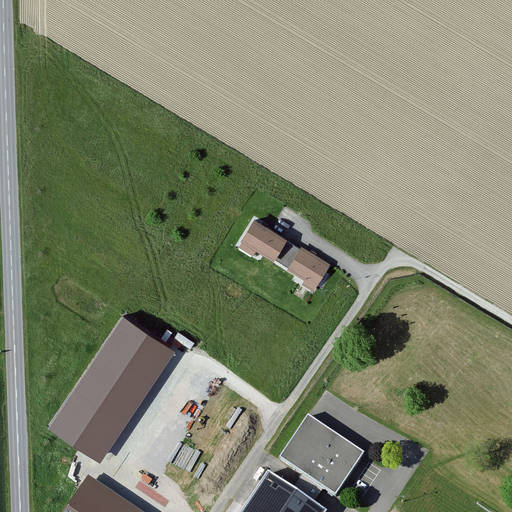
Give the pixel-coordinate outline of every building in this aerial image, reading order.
[(288,237),(253,217),(238,244),(253,253),(256,249),(275,259),(286,240),(288,237)] [(299,248),(286,240),(275,259),(288,267),(299,248)] [(329,263),(301,245),(299,248),(288,267),(303,276),(302,283),(313,289),(329,263)] [(174,352),(123,318),(48,429),(100,464),(174,352)] [(361,454),(303,416),(274,458),(333,497),(361,454)] [(144,511),(88,474),(62,511),(144,511)] [(318,511),(319,511),(265,475),(239,511),(318,511)]
